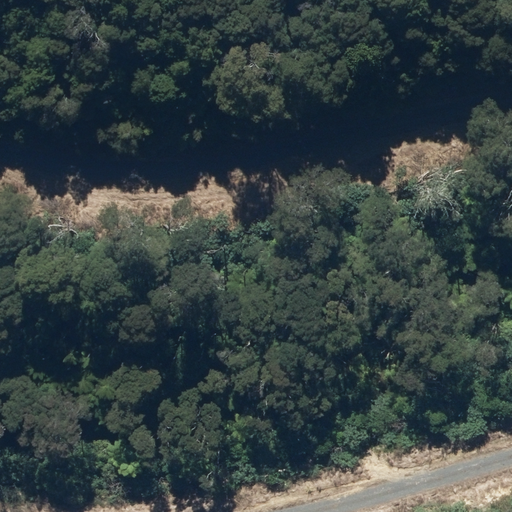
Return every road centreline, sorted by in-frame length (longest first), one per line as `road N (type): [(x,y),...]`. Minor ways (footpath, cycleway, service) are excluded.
road 1 (track): [(511,119),(199,190),(0,178)]
road 2 (track): [(302,511),(511,456)]
